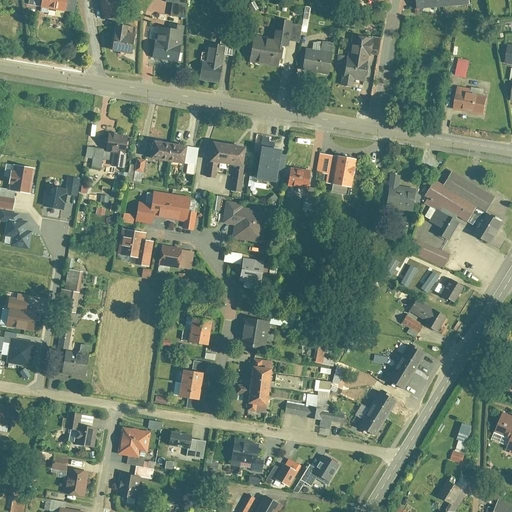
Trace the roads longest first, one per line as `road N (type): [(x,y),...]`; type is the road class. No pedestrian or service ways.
road 1 (tertiary): [(379,130),(0,66)]
road 2 (residential): [(160,234),(210,243),(233,292),(213,424)]
road 3 (tertiary): [(400,456),(511,282)]
road 4 (residential): [(213,424),(400,456)]
road 5 (residential): [(63,232),(37,393)]
road 6 (tertiary): [(511,153),(379,130)]
road 7 (residential): [(397,0),(379,130)]
